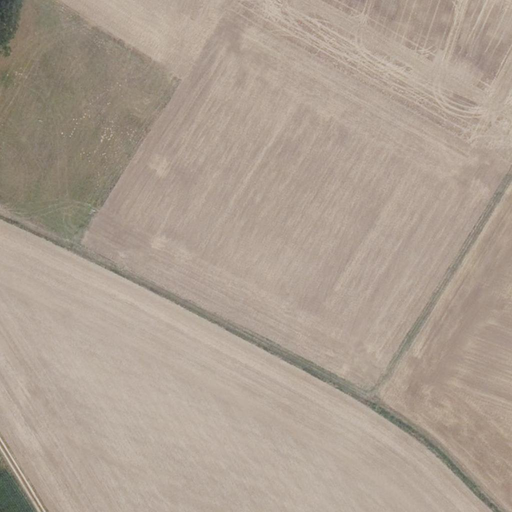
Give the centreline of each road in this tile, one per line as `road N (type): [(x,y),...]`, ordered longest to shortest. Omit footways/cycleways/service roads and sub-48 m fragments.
road 1 (track): [(374,400),(0,226)]
road 2 (track): [(511,199),(466,279),(374,400)]
road 3 (track): [(374,400),(497,511)]
